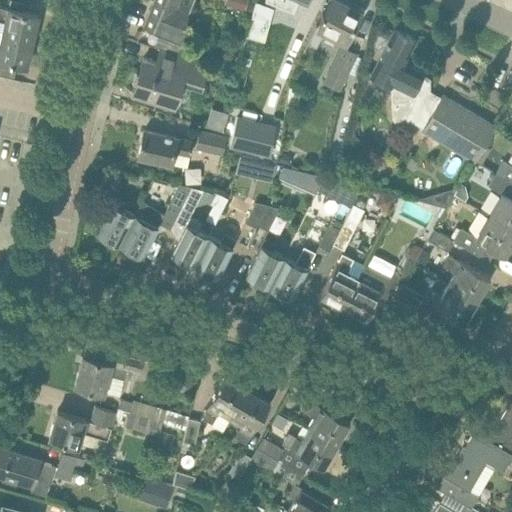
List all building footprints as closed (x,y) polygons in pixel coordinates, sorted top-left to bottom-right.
[(152,0),(142,25),(177,39),(188,11),(177,6),(179,0),(152,0)] [(179,0),(177,6),(188,11),(193,0),(179,0)] [(275,7),(254,0),(250,17),(270,23),(275,7)] [(338,0),(330,0),(323,15),(317,27),(345,42),(361,11),(338,0)] [(0,33),(1,33),(32,40),(38,14),(19,10),(0,5),(0,33)] [(415,39),(394,28),(370,75),(392,86),(392,117),(395,121),(405,121),(409,118),(423,127),(441,97),(429,90),(430,78),(423,73),(404,63),(415,39)] [(0,59),(26,66),(32,40),(1,33),(0,33),(0,59)] [(247,34),(236,84),(249,87),(260,37),(247,34)] [(359,55),(342,47),(324,83),(341,91),(359,55)] [(205,62),(168,50),(164,63),(158,63),(143,58),(132,92),(172,104),(181,75),(199,81),(205,62)] [(494,125),(442,95),(423,127),(422,129),(473,160),(494,125)] [(271,154),(274,126),(236,117),(230,144),(271,154)] [(144,129),(138,156),(169,163),(170,159),(185,163),(191,140),(144,129)] [(198,130),(194,147),(220,152),(221,150),(219,150),(222,134),(198,130)] [(239,154),(235,171),(248,174),(252,157),(239,154)] [(494,171),(511,181),(511,162),(502,157),(494,171)] [(111,167),(108,172),(101,187),(111,192),(121,173),(111,167)] [(511,191),(511,181),(494,171),(487,182),(501,191),(488,213),(511,227),(511,198),(509,196),(511,191)] [(191,186),(181,205),(192,210),(203,188),(191,186)] [(216,194),(208,219),(216,222),(224,197),(216,194)] [(96,232),(119,243),(135,212),(123,206),(126,200),(115,195),(96,232)] [(412,196),(401,210),(427,229),(437,215),(412,196)] [(135,212),(119,243),(142,255),(162,217),(156,214),(158,210),(142,198),(135,212)] [(267,204),(254,200),(244,220),(256,226),(257,224),(267,204)] [(352,203),(343,221),(339,228),(328,222),(317,244),(328,250),(332,243),(352,203)] [(363,209),(352,203),(332,243),(343,248),(363,209)] [(279,207),(267,204),(257,224),(268,230),(279,207)] [(511,240),(511,227),(488,213),(476,234),(462,226),(453,240),(488,261),(495,249),(504,254),(511,240)] [(190,215),(179,235),(170,253),(193,265),(210,233),(197,226),(200,220),(190,215)] [(453,240),(432,228),(426,239),(447,251),(453,240)] [(220,238),(210,233),(193,265),(217,276),(236,238),(224,232),(220,238)] [(264,236),(261,243),(245,274),(268,286),(284,255),(271,248),(275,241),(264,236)] [(284,255),(268,286),(291,297),(315,251),(303,245),(295,260),(284,255)] [(354,258),(341,251),(319,295),(343,307),(365,264),(354,258)] [(365,264),(343,307),(366,319),(379,293),(388,298),(399,277),(403,279),(414,257),(403,252),(395,269),(391,268),(388,275),(365,264)] [(454,270),(447,282),(477,299),(490,278),(447,253),(442,263),(454,270)] [(477,299),(447,282),(439,294),(428,288),(422,298),(463,323),(477,299)] [(398,287),(392,297),(413,309),(419,299),(398,287)] [(74,385),(93,390),(102,393),(103,391),(118,395),(126,368),(150,375),(155,356),(120,346),(115,364),(82,355),(74,385)] [(225,374),(215,391),(200,416),(210,422),(217,410),(230,417),(247,388),(225,374)] [(319,380),(296,374),(293,385),(316,392),(319,380)] [(270,401),(247,388),(230,417),(241,423),(234,436),(245,443),(270,401)] [(131,401),(120,398),(117,407),(128,411),(185,428),(187,416),(132,398),(131,401)] [(308,398),(301,409),(313,416),(307,428),(336,445),(349,422),(308,398)] [(511,402),(511,404),(509,403),(495,427),(494,426),(486,438),(511,453),(511,402)] [(57,410),(48,437),(68,443),(76,446),(77,446),(81,431),(106,439),(115,411),(113,410),(94,404),(89,420),(57,410)] [(128,411),(123,425),(158,436),(160,427),(162,422),(128,411)] [(198,419),(187,416),(185,428),(182,440),(193,442),(198,419)] [(336,445),(307,428),(300,438),(288,431),(282,443),(323,467),(336,445)] [(438,486),(470,505),(476,494),(468,489),(483,463),(499,472),(510,453),(486,438),(471,428),(438,486)] [(283,449),(262,436),(256,447),(277,459),(283,449)] [(40,458),(0,445),(0,474),(32,484),(30,490),(45,494),(55,464),(40,460),(40,458)] [(256,447),(251,455),(251,456),(272,469),(277,459),(256,447)] [(241,449),(228,470),(238,476),(251,456),(251,455),(241,449)] [(84,459),(61,453),(55,476),(71,481),(74,469),(81,471),(84,459)] [(175,470),(173,475),(171,483),(188,488),(195,476),(175,470)] [(174,485),(145,476),(138,498),(166,508),(174,485)] [(293,497),(286,508),(293,511),(325,511),(331,504),(293,482),(287,492),(293,497)] [(178,487),(176,494),(185,497),(187,490),(178,487)] [(429,511),(436,501),(428,496),(418,511),(429,511)] [(0,511),(31,511),(32,509),(1,501),(0,503),(0,511)] [(480,511),(465,503),(459,511),(456,511),(439,502),(433,511),(480,511)]
